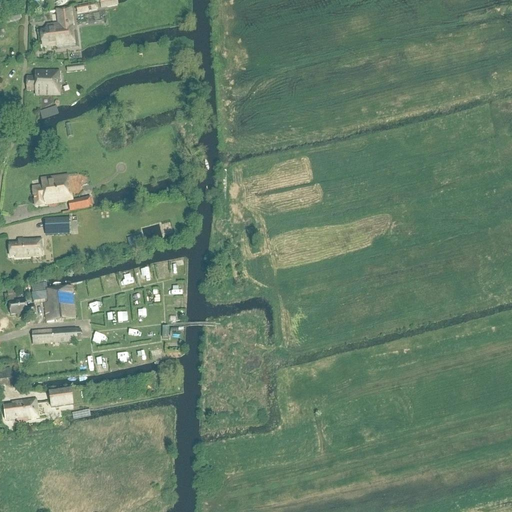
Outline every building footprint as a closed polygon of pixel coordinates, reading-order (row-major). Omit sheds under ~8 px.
[(155,0),(157,10),(164,8),(162,0),(155,0)] [(78,14),(97,11),(96,6),(77,9),(78,14)] [(61,26),(53,27),(54,31),(40,32),(42,47),(51,46),(51,47),(73,45),(71,25),(72,25),(71,13),(60,14),(61,26)] [(35,92),(35,97),(59,97),(59,73),(35,73),(35,78),(27,78),(26,92),(35,92)] [(40,115),(42,120),(59,115),(57,109),(40,115)] [(72,203),(67,177),(41,181),(42,187),(32,189),(35,208),(72,203)] [(86,178),(70,180),(71,196),(83,195),(94,194),(93,187),(87,188),(86,178)] [(92,209),(90,199),(78,201),(78,203),(69,205),(70,213),(92,209)] [(44,220),(45,237),(70,236),(69,219),(44,220)] [(78,219),(79,227),(89,227),(88,219),(78,219)] [(12,239),(37,238),(44,238),(43,227),(11,228),(12,239)] [(42,258),(41,241),(18,243),(18,245),(9,246),(9,258),(15,257),(15,259),(42,258)] [(185,279),(183,269),(173,271),(175,281),(185,279)] [(150,270),(141,271),(143,288),(152,287),(150,270)] [(169,272),(160,273),(162,283),(170,282),(169,272)] [(34,306),(43,305),(47,305),(46,291),(47,291),(46,284),(31,287),(34,306)] [(183,298),(182,287),(168,288),(168,299),(183,298)] [(75,320),(71,288),(47,291),(49,305),(44,306),(47,323),(75,320)] [(25,302),(16,303),(15,290),(7,291),(7,295),(5,296),(5,305),(9,304),(10,316),(16,316),(16,317),(35,314),(34,308),(26,309),(25,302)] [(167,304),(167,313),(178,313),(178,304),(167,304)] [(93,316),(103,315),(103,306),(92,307),(93,316)] [(131,315),(123,316),(124,329),(133,327),(131,315)] [(167,318),(167,327),(177,327),(177,318),(167,318)] [(107,331),(116,331),(116,320),(107,320),(107,331)] [(81,330),(76,330),(76,329),(32,332),(32,336),(33,347),(48,345),(77,344),(77,343),(82,342),(81,330)] [(146,341),(155,339),(154,331),(144,332),(146,341)] [(137,336),(128,337),(129,345),(138,345),(137,336)] [(162,363),(160,349),(151,351),(154,364),(162,363)] [(95,368),(105,368),(104,358),(95,359),(95,368)] [(90,359),(80,361),(82,372),(93,369),(90,359)] [(69,403),(67,393),(67,392),(51,394),(53,408),(69,406),(69,403)] [(36,398),(6,403),(9,425),(39,420),(36,398)]
